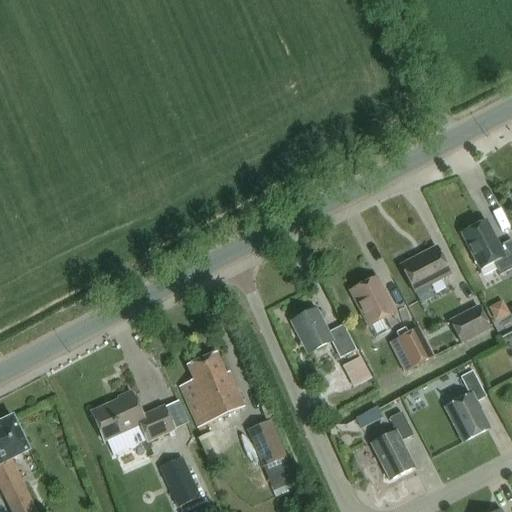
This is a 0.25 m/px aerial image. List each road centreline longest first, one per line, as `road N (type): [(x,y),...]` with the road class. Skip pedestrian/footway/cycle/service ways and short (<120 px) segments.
road 1 (secondary): [(231,251),(511,105)]
road 2 (residential): [(231,251),(352,511)]
road 3 (secondary): [(0,373),(231,251)]
